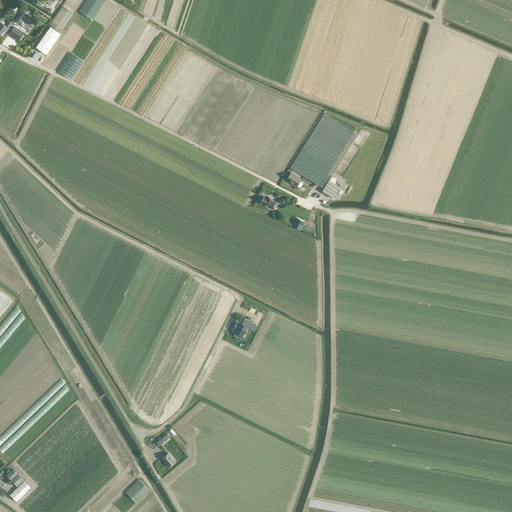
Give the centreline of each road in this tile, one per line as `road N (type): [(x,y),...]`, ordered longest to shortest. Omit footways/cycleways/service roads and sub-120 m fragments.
road 1 (track): [(179,511),(138,436),(183,408),(240,297),(75,211),(0,141)]
road 2 (track): [(166,511),(0,236)]
road 3 (track): [(333,406),(332,212)]
road 4 (track): [(511,240),(321,208)]
road 5 (track): [(511,439),(333,406)]
road 6 (track): [(511,57),(373,0)]
